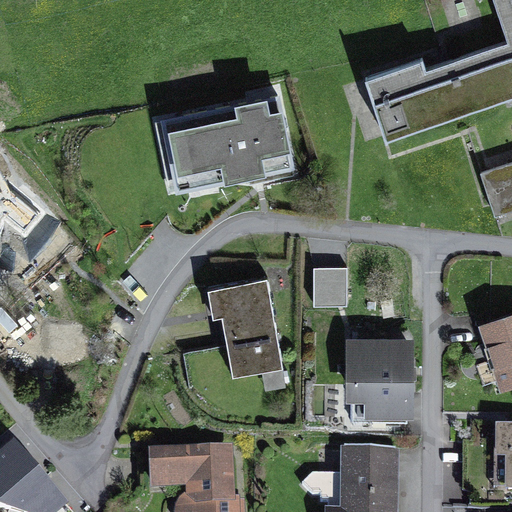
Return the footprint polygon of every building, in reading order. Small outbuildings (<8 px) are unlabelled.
[(511,0),(494,0),(506,35),(427,61),(423,51),(365,70),(386,134),(511,93),(511,0)] [(295,157),(279,84),(152,111),(168,184),(295,157)] [(511,165),(480,175),(495,220),(511,214),(511,165)] [(5,216),(23,232),(37,213),(11,193),(0,172),(0,225),(1,223),(5,216)] [(347,265),(314,264),(313,301),(346,302),(347,265)] [(284,363),(267,272),(208,282),(214,310),(222,309),(234,373),(284,363)] [(500,385),(511,380),(511,307),(479,317),(500,385)] [(415,414),(414,335),(346,332),(346,394),(353,395),(352,420),(407,421),(407,413),(415,414)] [(511,489),(511,423),(495,423),(496,457),(505,457),(506,489),(511,489)] [(59,511),(70,504),(12,434),(0,444),(0,506),(19,511),(59,511)] [(236,496),(232,445),(149,448),(152,488),(186,488),(186,494),(178,500),(175,511),(246,511),(245,500),(240,500),(240,496),(236,496)] [(397,511),(399,451),(340,448),(340,474),(312,472),(303,484),(313,495),(320,495),(321,502),(328,502),(328,508),(325,508),(325,511),(397,511)]
